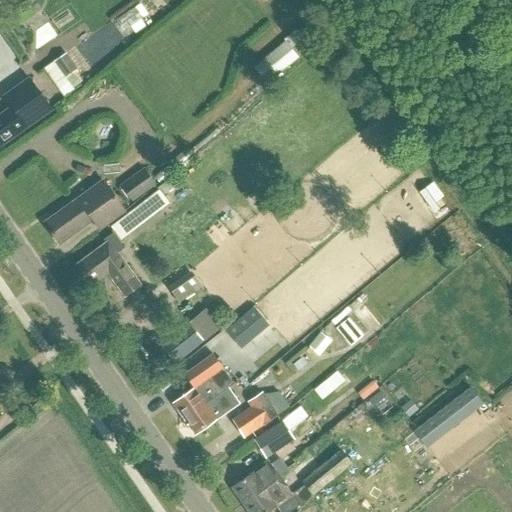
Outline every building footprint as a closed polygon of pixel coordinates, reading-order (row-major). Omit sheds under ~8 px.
[(251,66),(264,83),(296,56),(282,40),(251,66)] [(77,70),(65,54),(53,62),(65,78),(77,70)] [(0,114),(0,145),(27,127),(26,126),(50,108),(28,78),(3,96),(11,107),(0,114)] [(150,167),(126,184),(137,200),(161,183),(150,167)] [(430,185),(418,193),(433,212),(444,204),(430,185)] [(47,224),(58,241),(60,244),(94,221),(101,231),(127,213),(109,187),(83,204),(81,200),(47,224)] [(159,191),(149,199),(159,212),(169,204),(159,191)] [(124,298),(139,287),(122,264),(115,253),(124,247),(114,233),(105,239),(109,244),(77,267),(90,285),(107,273),(108,274),(124,298)] [(284,297),(305,282),(298,273),(277,288),(284,297)] [(191,278),(168,293),(176,304),(198,289),(191,278)] [(256,310),(228,334),(238,346),(266,323),(256,310)] [(190,322),(162,344),(176,362),(204,340),(190,322)] [(305,348),(315,356),(328,339),(318,331),(305,348)] [(197,386),(197,385),(222,368),(212,354),(183,374),(193,389),(197,386)] [(172,403),(184,419),(187,416),(234,384),(222,368),(197,385),(197,386),(193,389),(172,403)] [(319,386),(314,390),(323,399),(327,395),(319,386)] [(470,387),(413,432),(423,445),(474,406),(477,409),(483,405),(470,387)] [(187,416),(199,435),(237,408),(226,391),(187,416)] [(253,407),(234,420),(246,437),(278,416),(264,393),(250,402),(253,407)] [(410,402),(402,408),(408,416),(416,410),(410,402)] [(281,420),(253,439),(266,459),(295,439),(281,420)] [(280,478),(243,504),(248,511),(266,511),(279,503),(284,511),(288,511),(299,505),(301,507),(313,497),(311,494),(352,465),(341,450),(301,479),(304,484),(291,493),(280,478)] [(268,461),(231,488),(243,504),(280,478),(279,477),(289,471),(286,468),(279,459),(271,465),(268,461)]
